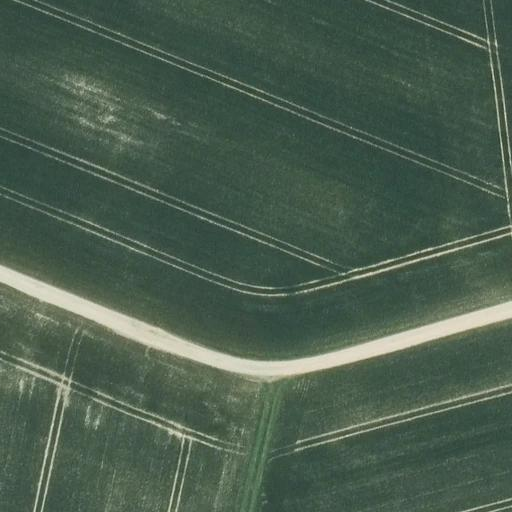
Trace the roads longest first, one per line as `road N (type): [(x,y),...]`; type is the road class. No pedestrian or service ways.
road 1 (track): [(0,274),(167,342),(273,374),(511,309)]
road 2 (track): [(273,374),(245,511)]
